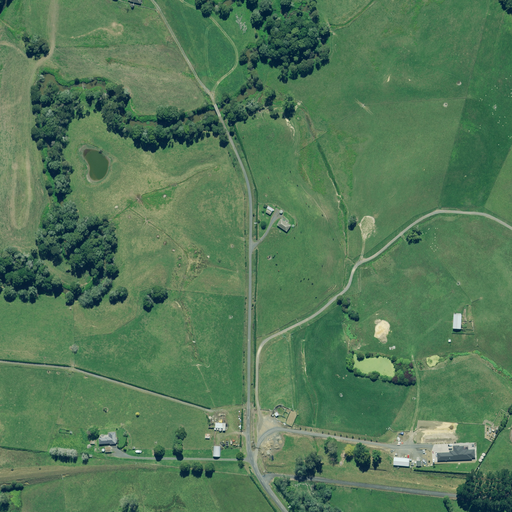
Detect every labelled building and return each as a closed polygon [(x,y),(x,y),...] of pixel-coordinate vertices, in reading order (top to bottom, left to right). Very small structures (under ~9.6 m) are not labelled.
[(291,226),(282,219),(278,225),(287,232),(291,226)] [(462,315),(455,315),(454,329),(461,329),(462,315)] [(117,444),(116,433),(109,433),(110,437),(99,438),(100,444),(110,444),(117,444)] [(466,451),(466,449),(461,449),(461,451),(457,451),(457,457),(454,457),(455,462),(462,461),(462,460),(473,459),(473,451),(466,451)] [(410,459),(395,458),(394,465),(409,467),(410,459)]
